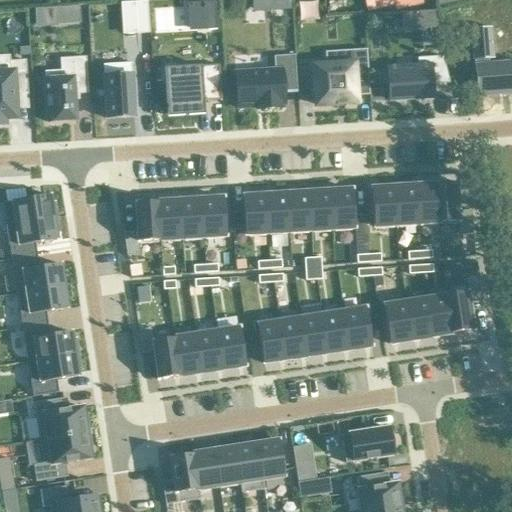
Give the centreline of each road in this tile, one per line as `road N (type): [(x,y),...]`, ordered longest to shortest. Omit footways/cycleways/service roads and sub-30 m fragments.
road 1 (residential): [(511,127),(72,156)]
road 2 (residential): [(422,391),(115,437)]
road 3 (residential): [(72,156),(115,437)]
road 4 (residential): [(441,511),(422,391)]
